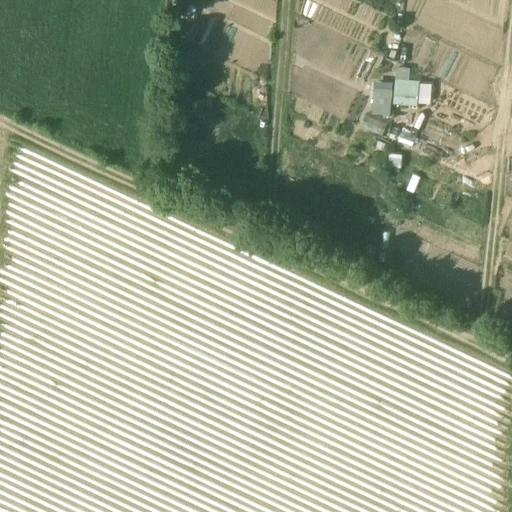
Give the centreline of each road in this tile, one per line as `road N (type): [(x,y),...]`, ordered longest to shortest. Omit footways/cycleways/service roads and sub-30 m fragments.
road 1 (track): [(0,123),(511,357)]
road 2 (track): [(511,68),(487,346)]
road 3 (track): [(276,0),(265,246)]
